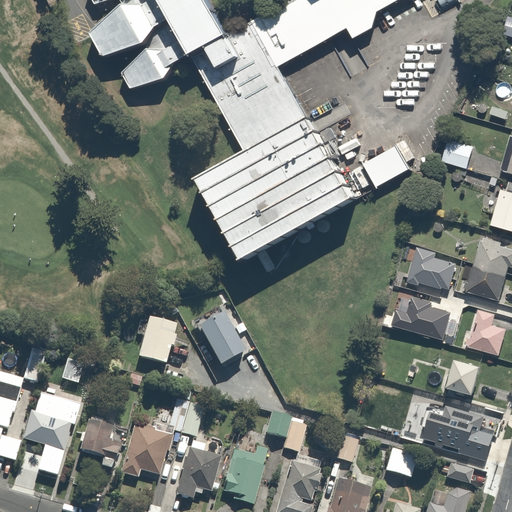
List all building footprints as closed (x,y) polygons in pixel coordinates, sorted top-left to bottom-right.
[(194,55),(163,0),(94,0),(97,6),(115,0),(122,0),(126,6),(94,34),(107,58),(147,45),(151,51),(125,74),(133,89),(169,80),(176,66),(194,55)] [(231,35),(212,0),(163,0),(194,55),(195,56),(210,48),(222,69),(243,58),(231,37),(232,36),(231,35)] [(294,0),(254,22),(280,68),(351,29),(356,39),(375,28),(380,13),(403,0),(294,0)] [(511,14),(505,13),(499,31),(511,34),(511,14)] [(210,48),(195,56),(248,154),(310,120),(280,68),(254,22),(231,35),(232,36),(231,37),(243,58),(222,69),(210,48)] [(511,50),(492,46),(489,58),(511,63),(511,62),(511,50)] [(310,120),(248,154),(202,180),(248,262),(359,201),(313,119),(310,120)] [(511,133),(509,132),(498,168),(511,172),(511,133)] [(445,137),(438,161),(455,166),(451,179),(461,182),(473,145),(445,137)] [(385,147),(352,165),(364,188),(397,169),(385,147)] [(511,192),(499,188),(488,223),(511,230),(511,192)] [(511,263),(511,240),(501,237),(499,243),(478,236),(462,290),(494,299),(505,262),(511,263)] [(440,292),(436,304),(460,312),(463,300),(440,292)] [(494,312),(474,307),(464,345),(499,354),(505,328),(491,324),(494,312)] [(233,354),(210,313),(182,328),(205,369),(233,354)] [(153,365),(162,323),(136,317),(127,360),(153,365)] [(34,353),(26,351),(21,374),(41,379),(47,350),(35,348),(34,353)] [(418,373),(421,359),(378,348),(373,366),(405,374),(406,370),(418,373)] [(475,364),(450,357),(442,384),(467,391),(475,364)] [(0,457),(13,462),(19,441),(0,435),(0,426),(7,428),(12,412),(16,413),(26,380),(0,372),(0,457)] [(418,389),(388,381),(384,399),(413,406),(418,389)] [(204,403),(171,395),(164,422),(129,414),(116,471),(135,475),(136,468),(156,473),(167,428),(197,435),(204,403)] [(427,399),(417,436),(463,448),(468,430),(477,432),(482,414),(427,399)] [(26,408),(19,438),(62,449),(69,419),(26,408)] [(267,410),(263,430),(281,434),(279,446),(301,451),(308,419),(267,410)] [(106,420),(82,413),(73,447),(97,454),(95,463),(109,467),(120,429),(105,425),(106,420)] [(359,436),(338,431),(332,457),(353,462),(359,436)] [(203,442),(189,438),(173,493),(189,497),(190,491),(198,494),(200,489),(207,491),(218,453),(201,448),(203,442)] [(36,447),(22,442),(16,460),(31,465),(36,447)] [(253,505),(268,449),(253,445),(251,454),(228,448),(216,489),(231,494),(230,498),(253,505)] [(384,445),(379,470),(411,475),(415,451),(384,445)] [(293,460),(286,458),(272,511),(309,511),(323,460),(295,453),(293,460)] [(445,461),(441,478),(466,484),(469,467),(445,461)] [(362,511),(372,475),(331,465),(319,511),(362,511)] [(441,505),(423,501),(420,511),(462,511),(467,490),(445,486),(441,505)] [(416,511),(418,508),(390,501),(387,511),(382,511),(378,511),(377,511),(416,511)]
